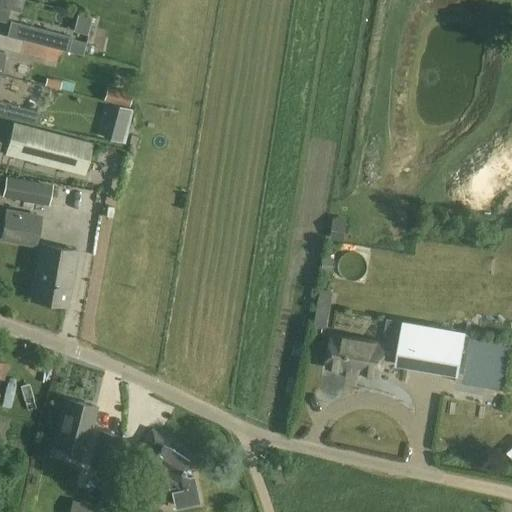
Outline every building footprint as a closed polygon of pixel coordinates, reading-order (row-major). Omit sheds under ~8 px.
[(20,0),(0,0),(0,18),(6,20),(6,19),(5,19),(7,9),(17,12),(20,0)] [(79,1),(74,20),(91,26),(97,7),(79,1)] [(73,37),(12,22),(8,37),(23,41),(48,47),(69,53),(73,37)] [(20,52),(23,41),(8,37),(0,35),(0,48),(20,53),(20,52)] [(45,59),(48,47),(23,41),(20,52),(45,59)] [(133,93),(107,87),(104,100),(129,106),(133,93)] [(0,102),(0,115),(39,126),(42,113),(0,102)] [(13,123),(5,154),(85,174),(93,144),(13,123)] [(114,160),(125,159),(124,138),(113,138),(114,160)] [(44,185),(6,179),(3,196),(34,201),(34,200),(41,201),(44,185)] [(42,215),(5,208),(0,237),(0,239),(36,247),(42,215)] [(44,243),(34,297),(68,304),(79,250),(44,243)] [(379,377),(382,359),(398,362),(397,364),(457,374),(463,334),(404,324),(400,348),(384,346),(384,344),(332,335),(326,368),(379,377)] [(86,455),(98,405),(65,397),(52,447),(86,455)] [(511,417),(511,404),(493,401),(490,414),(511,417)] [(482,420),(468,435),(486,452),(501,437),(482,420)] [(173,505),(198,500),(194,481),(193,481),(192,474),(184,469),(189,461),(167,447),(170,442),(151,429),(142,443),(157,452),(150,462),(166,473),(173,505)] [(111,473),(120,435),(99,430),(90,467),(111,473)] [(79,493),(75,511),(100,511),(103,497),(79,493)]
